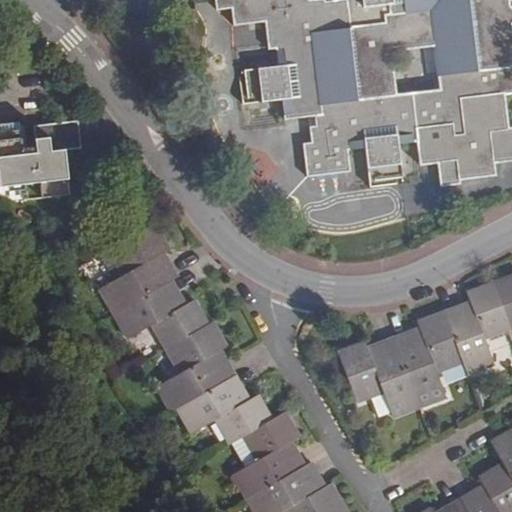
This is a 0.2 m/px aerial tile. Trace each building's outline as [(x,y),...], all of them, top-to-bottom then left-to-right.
[(346,0),(346,1),(347,9),(326,12),(325,3),(324,0),(310,2),(309,0),(215,0),(215,1),(216,10),(232,8),(234,26),(266,23),(269,50),(276,50),(279,68),(246,71),(249,99),(243,100),(244,105),(282,100),(285,120),(320,116),(321,126),(309,128),(312,144),(304,145),(305,152),(307,176),(349,171),(346,152),(364,150),(368,183),(401,179),(397,146),(415,144),(418,167),(436,164),(439,188),(459,186),(459,180),(495,176),(494,165),(511,162),(511,129),(508,130),(504,98),(511,97),(511,9),(509,7),(508,0),(346,0)] [(346,1),(325,3),(326,12),(347,9),(346,1)] [(0,191),(22,190),(24,202),(65,198),(60,153),(77,152),(74,125),(29,130),(32,149),(33,156),(18,158),(17,150),(14,126),(0,127),(0,191)] [(33,156),(32,149),(17,150),(18,158),(33,156)] [(98,288),(113,312),(170,280),(177,277),(162,252),(168,249),(154,224),(108,251),(123,275),(98,288)] [(511,275),(494,282),(511,328),(511,327),(511,275)] [(170,280),(113,312),(128,338),(151,324),(165,348),(208,324),(194,300),(185,305),(170,280)] [(470,303),(444,312),(463,362),(466,374),(494,364),(484,338),(506,330),(511,328),(494,282),(466,292),(470,303)] [(419,328),(393,339),(419,407),(446,397),(436,371),(463,362),(444,312),(417,322),(419,328)] [(208,324),(165,348),(180,373),(156,387),(170,411),(177,408),(234,375),(220,350),(226,346),(212,322),(208,324)] [(419,407),(393,339),(367,349),(365,342),(337,352),(356,403),(371,397),(383,392),(391,413),(393,417),(419,407)] [(335,358),(328,361),(333,374),(340,371),(335,358)] [(234,375),(177,408),(192,433),(215,419),(229,444),(243,436),(272,420),(258,395),(249,400),(234,375)] [(383,392),(371,397),(379,418),(391,413),(383,392)] [(285,412),(272,420),(243,436),(256,460),(244,468),(233,474),(248,499),(305,466),(290,442),(299,437),(285,412)] [(511,429),(491,442),(504,464),(511,477),(511,421),(511,422),(511,424),(511,429)] [(243,436),(229,444),(244,468),(256,460),(243,436)] [(311,462),(305,466),(248,499),(254,511),(282,511),(289,508),(291,511),(347,511),(331,484),(325,488),(311,462)] [(484,487),(460,500),(466,511),(511,511),(511,477),(504,464),(479,478),(484,487)] [(466,511),(460,500),(438,511),(435,511),(432,508),(425,511),(466,511)]
